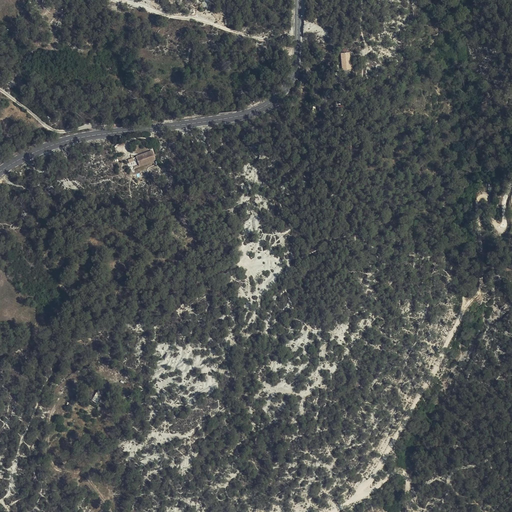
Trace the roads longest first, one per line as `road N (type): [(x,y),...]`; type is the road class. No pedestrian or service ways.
road 1 (track): [(355,498),(479,292),(479,196),(487,195),(495,225),(503,227),(506,192)]
road 2 (tertiary): [(0,170),(68,139),(266,105),(292,77),(298,0)]
road 3 (track): [(110,511),(82,473),(59,471),(47,456),(59,386),(70,378),(87,391)]
